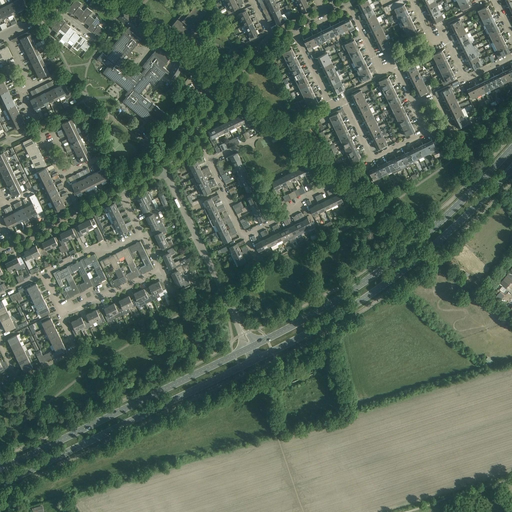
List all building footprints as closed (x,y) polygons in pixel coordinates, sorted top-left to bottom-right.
[(18,12),(22,10),(17,0),(16,0),(13,2),(18,12)] [(17,0),(22,10),(27,7),(23,0),(17,0)] [(75,0),(67,10),(74,16),(75,15),(79,18),(83,12),(78,8),(81,4),(76,0),(75,0)] [(274,0),(269,0),(266,2),(268,5),(262,8),(263,10),(269,7),(272,6),(278,3),(277,3),(276,3),(274,0)] [(358,10),(371,3),(371,2),(369,3),(367,0),(366,0),(358,4),(360,7),(357,8),(358,10)] [(424,9),(425,10),(439,4),(443,2),(442,0),(441,0),(440,1),(438,2),(438,3),(437,4),(435,0),(426,5),(427,8),(424,9)] [(471,0),(469,0),(457,6),(458,7),(460,6),(461,10),(471,5),(469,2),(472,1),(471,0)] [(235,1),(228,5),(231,11),(229,11),(230,13),(245,6),(244,3),(237,6),(235,1)] [(8,4),(13,14),(18,12),(13,2),(8,4)] [(195,5),(191,2),(172,26),(189,39),(195,31),(193,29),(207,12),(196,3),(195,5)] [(307,2),(300,6),(303,12),(301,12),(302,15),(312,10),(310,8),(307,2)] [(272,13),(276,10),(279,9),(280,9),(278,3),(272,6),(269,7),(271,10),(265,13),(266,16),(272,13)] [(361,10),(363,13),(372,9),(370,5),(372,4),(371,3),(358,10),(359,11),(361,10)] [(3,7),(8,17),(9,19),(14,17),(13,14),(8,4),(3,7)] [(404,4),(403,4),(401,6),(398,7),(396,8),(394,9),(396,12),(394,13),(395,14),(408,8),(408,6),(405,7),(404,4)] [(429,11),(430,14),(439,9),(438,6),(439,5),(439,4),(425,10),(426,12),(429,11)] [(239,14),(242,19),(249,16),(247,11),(253,8),(251,5),(245,8),(246,10),(239,14)] [(483,8),(478,10),(477,11),(479,14),(478,15),(478,16),(492,9),(491,8),(488,9),(487,6),(483,8)] [(86,8),(83,12),(79,18),(78,19),(85,24),(86,23),(90,26),(94,20),(89,15),(92,12),(86,8)] [(408,8),(395,14),(395,15),(397,14),(399,18),(408,13),(407,10),(409,9),(408,8)] [(282,15),(279,9),(276,10),(272,13),(273,16),(267,19),(269,21),(274,18),(282,15)] [(362,17),(363,19),(376,12),(375,11),(374,12),(372,9),(363,13),(364,16),(362,17)] [(439,9),(430,14),(431,17),(429,18),(430,19),(443,13),(443,12),(441,12),(439,9)] [(492,9),(478,16),(479,17),(480,16),(482,20),(491,15),(490,12),(492,11),(492,9)] [(131,14),(125,10),(118,19),(124,23),(131,14)] [(376,12),(363,19),(363,20),(366,19),(367,22),(377,18),(375,14),(376,13),(376,12)] [(408,13),(399,18),(400,21),(399,22),(399,23),(413,17),(412,15),(409,16),(408,13)] [(443,13),(430,19),(430,21),(433,20),(435,25),(441,22),(440,20),(444,18),(442,15),(444,14),(443,13)] [(129,27),(129,26),(136,18),(131,14),(124,23),(128,27),(129,27)] [(242,19),(244,25),(252,22),(250,18),(254,16),(253,14),(249,16),(242,19)] [(284,20),(282,15),(274,18),(276,22),(275,22),(277,27),(284,24),(283,21),(284,20)] [(483,25),(496,18),(495,17),(493,18),(491,15),(482,20),(484,23),(482,24),(483,25)] [(344,16),(343,17),(349,30),(350,31),(354,29),(353,27),(349,17),(346,19),(344,16)] [(54,19),(50,25),(53,27),(52,29),(56,32),(57,33),(60,29),(65,33),(70,27),(66,24),(67,23),(60,17),(57,21),(54,19)] [(349,30),(343,17),(341,18),(342,20),(340,22),(344,31),(348,29),(348,31),(349,30)] [(401,23),(403,27),(412,22),(411,19),(414,18),(413,17),(399,23),(400,24),(401,23)] [(96,18),(94,20),(90,26),(88,28),(94,34),(95,33),(99,36),(104,29),(99,25),(101,22),(96,18)] [(129,26),(132,29),(134,30),(140,22),(136,18),(129,26)] [(377,18),(367,22),(369,25),(366,26),(367,28),(380,21),(380,20),(378,21),(377,18)] [(450,30),(464,23),(464,22),(462,23),(460,19),(459,18),(453,20),(454,22),(451,24),(452,27),(449,28),(450,30)] [(486,29),(496,24),(494,21),(497,20),(496,18),(483,25),(483,26),(485,25),(486,29)] [(244,25),(247,31),(255,28),(253,24),(256,22),(255,20),(252,22),(244,25)] [(341,33),(344,31),(340,22),(337,23),(335,21),(334,22),(340,35),(341,34),(341,33)] [(380,21),(367,28),(368,29),(370,28),(372,31),(381,27),(379,23),(381,22),(380,21)] [(334,25),(331,26),(335,36),(339,34),(339,35),(340,35),(334,22),(332,22),(334,25)] [(412,22),(403,27),(405,30),(403,31),(404,32),(417,25),(416,24),(414,25),(412,22)] [(454,30),(455,33),(464,28),(463,25),(465,24),(464,23),(450,30),(451,31),(454,30)] [(496,24),(486,29),(488,32),(486,33),(487,34),(500,27),(500,26),(497,27),(496,24)] [(325,26),(331,39),(332,39),(332,37),(335,36),(331,26),(328,28),(326,25),(325,26)] [(408,30),(404,32),(404,33),(406,32),(408,36),(409,35),(409,37),(418,33),(415,28),(418,27),(417,25),(408,30)] [(128,27),(112,47),(113,48),(107,56),(102,52),(97,59),(101,62),(108,67),(103,72),(116,83),(116,82),(128,91),(125,95),(127,96),(123,101),(145,120),(149,116),(151,117),(150,118),(157,123),(165,113),(153,103),(152,104),(140,94),(150,81),(155,86),(166,73),(168,75),(167,77),(174,82),(185,63),(179,59),(170,72),(163,67),(165,64),(153,53),(146,61),(147,62),(146,63),(146,62),(142,66),(145,68),(141,73),(134,68),(132,70),(124,64),(133,53),(131,52),(141,39),(130,31),(132,29),(129,26),(129,27),(128,27)] [(331,39),(325,26),(323,27),(325,29),(322,31),(326,40),(330,38),(330,40),(331,39)] [(371,35),(371,37),(385,30),(383,26),(381,27),(372,31),(373,34),(371,35)] [(70,27),(65,33),(61,38),(67,43),(69,39),(75,43),(80,36),(76,33),(76,32),(70,27)] [(491,38),(500,33),(499,30),(501,29),(500,27),(487,34),(487,35),(489,34),(491,38)] [(255,28),(247,31),(250,37),(249,38),(250,40),(256,37),(255,35),(258,34),(255,28)] [(451,38),(452,40),(455,39),(466,33),(464,28),(455,33),(456,36),(451,38)] [(316,34),(313,35),(317,44),(321,43),(321,44),(322,44),(316,30),(314,31),(316,34)] [(323,42),(326,40),(322,31),(319,32),(317,30),(316,30),(322,44),(323,43),(323,42)] [(385,30),(371,37),(372,38),(375,37),(376,40),(385,36),(384,32),(385,31),(385,30)] [(23,44),(33,39),(30,34),(29,31),(12,39),(13,42),(20,39),(23,44)] [(466,33),(455,39),(455,40),(458,39),(459,42),(469,37),(467,34),(469,33),(468,32),(466,33)] [(500,33),(491,38),(492,41),(491,42),(491,43),(505,36),(504,35),(502,36),(500,33)] [(313,35),(310,37),(308,34),(307,35),(313,48),(314,49),(318,47),(317,44),(313,35)] [(80,35),(80,36),(75,43),(72,47),(77,50),(80,47),(86,51),(91,45),(86,42),(87,41),(80,35)] [(313,48),(307,35),(305,35),(307,38),(304,40),(308,49),(312,47),(312,49),(313,48)] [(375,44),(376,46),(389,39),(389,38),(387,39),(385,36),(376,40),(378,43),(375,44)] [(505,36),(491,43),(492,44),(493,43),(495,47),(504,42),(503,39),(506,38),(505,36)] [(469,37),(459,42),(461,45),(458,46),(459,48),(473,41),(472,40),(470,41),(469,37)] [(341,45),(344,50),(345,50),(351,47),(359,43),(358,41),(356,43),(353,38),(344,42),(345,44),(341,45)] [(25,49),(35,44),(33,39),(23,44),(25,49)] [(376,46),(376,47),(379,46),(381,49),(389,45),(390,45),(388,41),(390,40),(389,39),(376,46)] [(462,48),(464,51),(473,46),(471,43),(473,42),(473,41),(459,48),(460,49),(462,48)] [(504,42),(495,47),(497,50),(495,51),(496,52),(509,45),(508,44),(506,45),(504,42)] [(359,43),(345,50),(346,51),(347,50),(349,53),(359,49),(357,46),(360,45),(359,43)] [(35,44),(25,49),(27,54),(37,49),(35,44)] [(509,51),(507,48),(510,47),(509,45),(496,52),(495,52),(498,58),(510,53),(509,51)] [(0,50),(5,60),(5,59),(8,57),(8,58),(12,56),(7,46),(5,47),(6,48),(1,51),(0,50)] [(282,57),(283,58),(296,51),(295,50),(293,51),(290,46),(279,52),(280,54),(282,53),(284,56),(282,57)] [(473,46),(464,51),(465,54),(460,56),(461,58),(477,50),(477,49),(475,50),(473,46)] [(40,54),(37,49),(27,54),(30,59),(40,54)] [(359,49),(349,53),(351,57),(349,58),(350,58),(349,59),(363,52),(363,50),(360,52),(359,49)] [(433,60),(435,60),(447,54),(446,52),(443,54),(442,50),(432,55),(434,59),(433,59),(433,60)] [(467,57),(468,60),(477,55),(476,52),(478,51),(477,50),(461,58),(462,59),(464,58),(467,57)] [(296,51),(283,58),(283,59),(285,58),(286,62),(296,57),(294,54),(297,53),(296,51)] [(363,52),(349,59),(352,63),(354,62),(363,58),(361,55),(364,54),(363,52)] [(317,63),(331,57),(330,56),(329,56),(327,53),(318,57),(319,60),(317,62),(317,63)] [(32,63),(42,58),(40,54),(30,59),(32,63)] [(447,54),(435,60),(433,60),(434,61),(435,61),(437,64),(446,60),(445,57),(447,55),(447,54)] [(477,55),(468,60),(470,63),(467,64),(468,66),(481,59),(481,58),(479,59),(477,55)] [(296,57),(286,62),(288,65),(287,66),(287,67),(301,60),(300,59),(297,60),(296,57)] [(321,64),(322,67),(332,62),(330,58),(331,58),(331,57),(317,63),(318,65),(321,64)] [(34,68),(44,63),(42,58),(32,63),(34,68)] [(363,58),(354,62),(355,66),(354,67),(354,68),(368,61),(367,59),(364,61),(363,58)] [(468,66),(469,67),(471,66),(473,69),(478,66),(479,68),(483,66),(480,61),(482,60),(481,59),(476,62),(473,63),(468,66)] [(289,67),(291,71),(300,66),(299,63),(301,62),(301,60),(287,67),(288,68),(289,67)] [(446,60),(437,64),(439,68),(437,68),(438,69),(451,63),(450,61),(448,62),(446,60)] [(356,68),(358,71),(367,67),(366,64),(368,62),(368,61),(354,68),(355,69),(356,68)] [(321,71),(322,72),(335,66),(335,65),(333,65),(332,62),(322,67),(324,69),(321,71)] [(44,63),(34,68),(37,73),(47,68),(44,63)] [(451,63),(438,69),(438,70),(440,70),(441,73),(451,68),(449,66),(452,64),(451,63)] [(404,72),(405,74),(417,68),(415,64),(405,68),(407,71),(404,72)] [(291,75),(292,76),(305,69),(304,68),(302,69),(300,66),(291,71),(293,74),(291,75)] [(336,67),(335,66),(322,72),(323,74),(325,73),(327,75),(336,71),(334,67),(336,67)] [(367,67),(358,71),(360,75),(358,75),(359,76),(372,70),(371,68),(369,70),(367,67)] [(408,74),(410,77),(419,73),(417,69),(419,68),(418,67),(417,68),(405,74),(406,76),(408,74)] [(506,70),(503,72),(508,81),(511,79),(511,81),(511,80),(511,78),(506,67),(505,68),(506,70)] [(47,68),(37,73),(39,78),(49,73),(47,68)] [(441,77),(442,78),(455,72),(455,70),(452,71),(451,68),(441,73),(443,76),(441,77)] [(305,69),(292,76),(292,77),(294,76),(295,80),(305,75),(303,72),(306,71),(305,69)] [(339,70),(336,71),(327,75),(328,78),(325,80),(326,81),(338,75),(341,74),(339,70)] [(373,71),(372,70),(359,76),(358,77),(360,82),(362,80),(363,80),(364,82),(373,78),(372,76),(370,73),(373,71)] [(504,85),(497,71),(496,72),(497,75),(494,76),(499,86),(502,84),(503,86),(504,85)] [(504,83),(508,81),(503,72),(500,73),(499,71),(497,71),(504,85),(505,84),(504,83)] [(454,78),(455,80),(457,79),(456,77),(455,78),(454,75),(456,73),(455,72),(442,78),(442,79),(444,79),(446,82),(454,78)] [(409,81),(410,83),(423,77),(422,75),(421,76),(419,73),(410,77),(411,80),(409,81)] [(306,78),(305,75),(295,80),(297,83),(296,84),(296,85),(309,78),(309,77),(306,78)] [(340,80),(338,75),(326,81),(327,83),(330,81),(331,84),(340,80)] [(381,86),(393,80),(392,79),(389,80),(388,77),(387,75),(379,79),(379,81),(381,86)] [(494,88),(499,86),(494,76),(491,78),(490,75),(488,76),(494,88)] [(490,90),(494,88),(488,76),(487,77),(488,79),(485,81),(490,90)] [(413,83),(414,86),(424,82),(422,78),(423,77),(410,83),(410,85),(413,83)] [(298,85),(300,89),(309,84),(308,81),(310,80),(309,78),(296,85),(297,86),(298,85)] [(486,92),(490,90),(485,81),(482,82),(481,79),(479,80),(486,94),(487,93),(486,92)] [(340,80),(331,84),(332,87),(330,89),(331,90),(344,84),(344,83),(342,83),(340,80)] [(393,80),(381,86),(378,87),(380,92),(383,90),(392,86),(391,83),(393,82),(393,80)] [(479,84),(476,85),(481,94),(484,93),(485,94),(486,94),(479,80),(478,81),(479,84)] [(424,82),(414,86),(416,89),(413,90),(414,92),(427,85),(427,84),(425,85),(424,82)] [(64,95),(69,93),(64,83),(59,85),(64,95)] [(309,84),(300,89),(301,92),(300,93),(300,94),(314,87),(313,86),(310,87),(309,84)] [(344,84),(331,90),(331,92),(334,90),(335,94),(336,93),(343,90),(345,89),(343,85),(345,85),(344,84)] [(477,96),(481,94),(476,85),(473,86),(472,84),(470,85),(477,98),(478,98),(477,96)] [(64,95),(59,85),(55,88),(59,98),(64,95)] [(427,85),(414,92),(415,94),(417,92),(420,97),(431,91),(428,85),(427,85)] [(440,96),(441,97),(454,91),(454,90),(452,90),(449,85),(440,89),(441,91),(442,94),(440,96)] [(466,91),(468,95),(469,94),(471,99),(475,97),(476,99),(477,98),(476,97),(474,92),(470,85),(469,85),(470,88),(467,89),(467,90),(466,91)] [(392,86),(383,90),(385,94),(383,95),(384,96),(397,89),(396,88),(394,89),(392,86)] [(302,94),(304,98),(313,93),(312,90),(315,89),(314,87),(300,94),(301,95),(302,94)] [(59,98),(55,88),(50,90),(55,100),(59,98)] [(360,88),(352,92),(352,94),(351,95),(353,98),(350,99),(351,101),(365,94),(364,93),(363,94),(361,90),(360,88)] [(386,96),(387,99),(397,95),(395,92),(398,91),(397,89),(384,96),(384,97),(386,96)] [(0,98),(1,100),(11,95),(8,90),(0,93),(0,98)] [(50,90),(45,92),(50,102),(55,100),(50,90)] [(444,97),(445,100),(455,96),(453,92),(455,92),(454,91),(441,97),(441,99),(444,97)] [(46,104),(50,102),(45,92),(40,95),(45,105),(46,108),(48,107),(46,104)] [(313,93),(304,98),(306,101),(304,102),(305,103),(318,96),(317,95),(315,96),(313,93)] [(365,94),(351,101),(352,102),(355,101),(356,104),(365,99),(364,96),(365,95),(365,94)] [(3,104),(13,100),(11,95),(1,100),(3,104)] [(45,105),(40,95),(35,97),(40,107),(45,105)] [(397,95),(387,99),(389,103),(388,104),(388,105),(402,98),(401,97),(398,98),(397,95)] [(319,98),(318,96),(305,103),(305,104),(307,103),(309,107),(318,102),(316,99),(319,98)] [(455,96),(445,100),(447,103),(444,105),(445,106),(459,99),(458,98),(456,99),(455,96)] [(40,107),(35,97),(30,100),(35,110),(40,107)] [(402,98),(388,105),(389,106),(390,105),(392,108),(401,104),(400,101),(402,100),(402,98)] [(365,99),(356,104),(357,107),(355,108),(356,109),(369,103),(369,102),(367,103),(365,99)] [(459,99),(445,106),(446,108),(448,106),(450,109),(459,105),(457,101),(459,101),(459,99)] [(13,100),(3,104),(5,109),(15,104),(13,100)] [(373,107),(371,102),(369,103),(356,109),(356,111),(359,110),(360,113),(370,108),(373,107)] [(5,109),(8,114),(18,109),(15,104),(5,109)] [(392,113),(393,114),(406,107),(405,106),(403,107),(401,104),(392,108),(394,112),(392,113)] [(449,114),(449,115),(463,108),(462,107),(461,108),(459,105),(450,109),(451,112),(449,114)] [(406,107),(393,114),(393,115),(395,114),(396,117),(406,113),(404,110),(407,109),(406,107)] [(359,117),(360,118),(373,112),(373,111),(371,112),(370,108),(360,113),(362,116),(359,117)] [(463,108),(449,115),(450,117),(453,115),(454,118),(464,114),(462,110),(464,110),(463,108)] [(10,119),(20,114),(18,109),(8,114),(10,119)] [(326,116),(330,122),(343,116),(342,114),(340,115),(338,110),(326,116)] [(363,119),(365,122),(374,117),(372,114),(374,113),(373,112),(360,118),(361,120),(363,119)] [(406,113),(396,117),(398,121),(396,122),(397,123),(398,122),(410,116),(410,115),(407,116),(406,113)] [(20,114),(10,119),(13,124),(23,119),(20,114)] [(244,114),(238,116),(242,124),(245,122),(246,125),(250,123),(247,116),(245,117),(244,114)] [(453,123),(454,124),(468,117),(467,117),(467,116),(465,117),(464,114),(454,118),(456,121),(453,123)] [(232,119),(236,127),(242,124),(238,116),(232,119)] [(343,116),(330,122),(332,127),(343,121),(341,118),(344,117),(343,116)] [(398,122),(401,126),(410,122),(408,119),(411,118),(410,116),(398,122)] [(364,126),(364,127),(376,122),(374,117),(365,122),(366,125),(364,126)] [(472,123),(468,117),(454,124),(455,126),(457,124),(459,127),(463,126),(463,127),(472,123)] [(64,128),(74,123),(74,124),(76,123),(73,118),(61,123),(64,128)] [(25,124),(23,119),(13,124),(15,129),(25,124)] [(230,130),(236,127),(232,119),(226,122),(230,130)] [(343,121),(332,127),(334,126),(335,129),(334,130),(334,131),(348,125),(347,123),(344,124),(343,121)] [(378,121),(364,127),(365,129),(368,128),(369,131),(378,126),(377,123),(378,122),(378,121)] [(226,122),(221,125),(224,132),(230,130),(226,122)] [(398,128),(400,132),(403,131),(415,125),(414,124),(411,125),(410,122),(401,126),(398,128)] [(76,128),(74,124),(74,123),(64,128),(66,133),(76,128)] [(215,128),(218,135),(224,132),(221,125),(215,128)] [(348,125),(334,131),(335,132),(336,131),(338,135),(347,130),(346,127),(348,126),(348,125)] [(415,125),(403,131),(405,136),(414,131),(413,128),(415,127),(415,125)] [(368,135),(369,136),(382,130),(382,129),(380,130),(378,126),(369,131),(371,134),(368,135)] [(79,133),(76,128),(66,133),(69,138),(79,133)] [(218,135),(215,128),(208,131),(209,132),(207,133),(212,143),(217,140),(215,137),(218,135)] [(347,130),(338,135),(340,138),(338,139),(339,140),(352,134),(351,132),(349,133),(347,130)] [(382,130),(369,136),(370,138),(372,137),(374,140),(383,135),(381,132),(383,131),(382,130)] [(79,133),(69,138),(71,143),(81,138),(79,133)] [(234,138),(237,144),(243,141),(240,135),(238,133),(236,134),(237,137),(234,138)] [(341,140),(342,144),(352,139),(350,136),(353,135),(352,134),(339,140),(339,141),(341,140)] [(372,144),(373,145),(387,139),(386,138),(385,139),(383,135),(374,140),(375,143),(372,144)] [(23,142),(26,149),(36,144),(36,143),(35,143),(32,138),(33,138),(33,137),(23,142)] [(81,138),(71,143),(73,148),(83,143),(81,138)] [(343,148),(343,149),(356,142),(356,141),(353,142),(352,139),(342,144),(344,147),(343,148)] [(387,140),(387,139),(373,145),(374,147),(377,146),(378,149),(387,144),(386,141),(387,140)] [(426,140),(432,152),(434,155),(438,153),(432,140),(429,142),(428,139),(426,140)] [(432,152),(426,140),(425,140),(426,143),(423,144),(427,154),(431,152),(432,152)] [(356,142),(343,149),(344,150),(345,149),(347,153),(356,148),(355,145),(357,144),(356,142)] [(83,143),(73,148),(76,153),(86,148),(83,143)] [(417,144),(424,158),(425,157),(424,156),(427,154),(423,144),(420,146),(419,143),(417,144)] [(36,144),(26,149),(30,156),(40,151),(39,149),(38,150),(35,145),(37,144),(36,144)] [(424,158),(417,144),(416,145),(417,147),(414,149),(418,158),(422,157),(423,158),(424,158)] [(76,153),(78,157),(88,153),(86,148),(76,153)] [(356,148),(347,153),(348,156),(347,157),(347,158),(361,151),(360,150),(357,151),(356,148)] [(409,163),(414,161),(408,148),(407,149),(408,152),(405,153),(406,155),(409,163)] [(415,160),(418,158),(414,149),(411,150),(410,148),(408,148),(414,161),(415,162),(416,162),(415,160)] [(0,153),(0,159),(6,157),(9,155),(6,150),(0,153)] [(398,151),(406,167),(411,165),(410,165),(405,153),(402,155),(401,152),(400,150),(398,151)] [(40,151),(30,156),(33,163),(43,158),(42,156),(41,157),(39,152),(40,151)] [(361,151),(347,158),(348,159),(349,158),(351,162),(360,157),(359,154),(362,153),(361,151)] [(396,158),(402,170),(406,167),(398,151),(396,151),(399,156),(396,158)] [(88,153),(78,157),(81,162),(91,158),(88,153)] [(231,159),(232,162),(240,158),(237,153),(230,156),(226,158),(227,161),(231,159)] [(0,159),(0,165),(8,161),(6,157),(9,155),(6,157),(0,159)] [(390,157),(389,158),(390,161),(387,162),(391,171),(393,174),(397,172),(390,157)] [(390,157),(397,172),(402,170),(396,158),(393,159),(392,157),(390,157)] [(43,158),(33,163),(37,170),(47,165),(46,163),(45,164),(42,159),(43,158)] [(192,171),(200,167),(198,164),(205,161),(204,158),(189,165),(192,171)] [(243,164),(240,158),(232,162),(234,165),(230,167),(232,170),(243,164)] [(0,165),(0,169),(1,171),(11,166),(8,161),(0,165)] [(388,173),(391,171),(387,162),(384,163),(383,161),(381,162),(388,175),(389,175),(388,173)] [(381,165),(378,166),(383,176),(386,174),(387,176),(388,175),(381,162),(380,162),(381,165)] [(237,171),(238,174),(246,170),(243,164),(232,170),(233,173),(237,171)] [(301,168),(305,175),(311,172),(307,165),(301,168)] [(379,178),(383,176),(378,166),(375,168),(374,165),(372,166),(379,180),(380,179),(379,178)] [(3,176),(13,171),(11,166),(1,171),(3,176)] [(380,181),(379,180),(372,166),(371,167),(372,169),(369,171),(373,180),(371,181),(373,185),(380,181)] [(106,167),(101,170),(106,180),(111,177),(106,167)] [(192,171),(195,177),(210,170),(208,167),(201,170),(200,167),(192,171)] [(39,177),(49,173),(46,168),(36,172),(39,177)] [(301,168),(295,171),(299,178),(305,175),(301,168)] [(102,185),(107,183),(106,180),(101,170),(96,172),(101,182),(102,185)] [(210,170),(195,177),(193,178),(196,184),(195,184),(207,178),(206,175),(211,173),(210,170)] [(248,176),(246,170),(238,174),(240,177),(237,178),(238,181),(248,176)] [(3,176),(5,181),(15,176),(13,171),(3,176)] [(289,174),(293,181),(299,178),(295,171),(289,174)] [(101,182),(96,172),(91,174),(96,184),(101,182)] [(51,177),(49,173),(39,177),(41,182),(51,177)] [(230,178),(228,175),(227,176),(226,173),(221,175),(224,181),(230,178)] [(96,184),(91,174),(86,177),(91,187),(96,184)] [(283,176),(287,184),(293,181),(289,174),(283,176)] [(15,176),(5,181),(8,186),(18,181),(15,176)] [(244,186),(251,182),(248,176),(238,181),(241,187),(244,186)] [(287,184),(283,176),(278,179),(281,186),(284,185),(286,189),(289,187),(287,184)] [(51,177),(41,182),(43,187),(53,182),(51,177)] [(91,187),(86,177),(81,179),(86,189),(91,187)] [(199,190),(215,181),(214,178),(209,181),(207,178),(195,184),(198,190),(199,190)] [(81,192),(86,189),(81,179),(77,182),(81,192)] [(281,186),(278,179),(272,182),(277,193),(280,192),(278,188),(281,186)] [(18,181),(8,186),(10,191),(20,186),(22,185),(20,180),(18,181)] [(215,181),(199,190),(202,196),(211,191),(210,188),(217,184),(215,181)] [(46,192),(56,187),(53,182),(43,187),(46,192)] [(81,192),(77,182),(72,184),(76,194),(81,192)] [(251,182),(244,186),(247,191),(248,191),(252,189),(254,188),(251,182)] [(20,186),(10,191),(13,196),(23,191),(20,186),(22,185),(20,186)] [(46,192),(48,197),(58,192),(56,187),(46,192)] [(330,189),(337,204),(343,201),(339,194),(336,195),(333,188),(330,189)] [(327,199),(331,207),(337,204),(330,189),(327,191),(330,198),(327,199)] [(137,199),(140,205),(151,200),(147,191),(142,194),(143,196),(137,199)] [(51,202),(60,197),(58,192),(48,197),(51,202)] [(204,201),(207,207),(214,204),(213,201),(220,197),(218,194),(204,201)] [(325,210),(331,207),(327,199),(324,201),(321,194),(318,195),(325,210)] [(247,198),(250,204),(257,201),(254,195),(247,198)] [(319,212),(325,210),(318,195),(315,197),(319,204),(316,205),(319,212)] [(53,207),(63,202),(60,197),(51,202),(53,207)] [(313,215),(319,212),(316,205),(313,207),(309,199),(306,201),(313,215)] [(150,212),(156,209),(151,200),(140,205),(144,212),(149,209),(150,212)] [(106,205),(107,206),(103,208),(106,213),(109,212),(117,208),(115,202),(114,201),(106,205)] [(236,211),(244,207),(241,201),(237,203),(233,205),(236,211)] [(257,201),(250,204),(244,207),(236,211),(237,214),(243,211),(243,212),(249,209),(248,207),(251,206),(253,210),(260,207),(257,201)] [(55,212),(65,207),(63,202),(53,207),(55,212)] [(33,203),(28,205),(33,215),(38,213),(33,203)] [(204,209),(207,215),(210,213),(224,206),(223,203),(216,207),(214,204),(207,207),(204,209)] [(23,208),(28,218),(33,215),(28,205),(23,208)] [(162,206),(161,207),(156,209),(150,212),(152,214),(151,215),(146,217),(149,223),(156,220),(161,218),(158,211),(162,209),(163,208),(162,206)] [(210,221),(212,219),(220,215),(218,213),(226,209),(224,206),(210,213),(207,215),(210,221)] [(256,216),(263,212),(260,207),(253,210),(256,216)] [(28,218),(23,208),(18,210),(23,220),(25,223),(29,221),(28,218)] [(109,212),(106,213),(109,219),(112,217),(120,213),(117,208),(109,212)] [(13,213),(18,223),(23,220),(25,223),(23,220),(18,210),(13,213)] [(263,212),(256,216),(259,222),(266,218),(263,212)] [(298,214),(307,231),(314,227),(312,221),(310,222),(308,218),(305,219),(301,212),(298,214)] [(9,215),(14,225),(14,226),(16,226),(15,224),(18,223),(13,213),(9,215)] [(114,223),(122,219),(120,213),(112,217),(114,223)] [(301,234),(307,231),(298,214),(295,215),(299,222),(296,224),(301,234)] [(8,227),(14,225),(9,215),(4,217),(8,227)] [(215,225),(230,218),(228,215),(221,218),(220,215),(212,219),(210,221),(212,226),(215,225)] [(161,218),(149,223),(152,230),(158,227),(159,230),(165,227),(162,222),(163,222),(161,218)] [(230,218),(215,225),(218,231),(225,227),(224,224),(231,221),(230,218)] [(289,218),(286,219),(294,236),(295,237),(301,234),(296,224),(293,225),(289,218)] [(88,229),(93,227),(93,225),(96,224),(93,219),(90,220),(90,219),(84,222),(88,229)] [(122,219),(114,223),(111,225),(112,226),(113,227),(114,228),(114,230),(125,224),(122,219)] [(284,229),(289,238),(294,236),(286,219),(284,221),(287,228),(284,229)] [(247,220),(241,223),(244,229),(250,226),(247,220)] [(83,243),(86,241),(82,232),(88,229),(84,222),(78,225),(79,226),(75,227),(80,236),(83,243)] [(128,230),(125,224),(114,230),(115,232),(116,233),(118,231),(120,234),(124,232),(127,231),(127,230),(128,230)] [(283,243),(289,240),(289,238),(284,229),(281,231),(278,224),(275,225),(282,240),(283,243)] [(275,234),(272,235),(276,242),(282,240),(275,225),(272,227),(275,234)] [(80,244),(83,243),(80,236),(79,237),(74,227),(72,229),(72,228),(66,231),(70,238),(75,236),(76,238),(77,238),(80,244)] [(155,235),(158,241),(165,238),(163,234),(167,232),(165,227),(159,230),(160,232),(155,235)] [(218,238),(221,237),(236,229),(234,227),(227,230),(225,227),(218,231),(215,232),(218,238)] [(103,239),(98,228),(95,229),(98,235),(96,236),(99,241),(103,239)] [(237,232),(236,229),(221,237),(224,243),(231,239),(230,236),(237,232)] [(263,231),(270,245),(271,247),(277,244),(276,242),(272,235),(270,237),(266,229),(263,231)] [(70,238),(66,231),(60,234),(62,237),(59,238),(62,245),(65,251),(68,250),(65,244),(64,241),(70,238)] [(261,241),(264,248),(270,245),(263,231),(260,232),(264,240),(261,241)] [(254,235),(251,237),(260,253),(265,250),(264,248),(261,241),(258,242),(254,235)] [(54,237),(48,240),(52,247),(58,244),(56,242),(58,241),(56,236),(54,237)] [(165,238),(158,241),(161,248),(167,245),(168,248),(173,245),(171,240),(167,242),(165,238)] [(44,245),(41,247),(44,254),(47,252),(46,250),(52,247),(48,240),(42,243),(44,245)] [(232,253),(240,249),(238,246),(245,243),(244,240),(229,247),(229,245),(220,249),(222,252),(231,250),(232,253)] [(127,248),(132,259),(134,259),(134,254),(133,253),(132,252),(138,250),(141,257),(147,255),(140,241),(129,247),(127,248)] [(30,248),(35,258),(41,255),(44,254),(41,247),(37,249),(36,246),(30,248)] [(35,258),(30,248),(24,251),(26,255),(23,256),(29,269),(32,267),(28,260),(29,260),(28,259),(34,256),(35,258)] [(124,256),(128,264),(133,261),(132,259),(127,248),(116,253),(114,255),(117,262),(120,260),(119,259),(124,256)] [(163,256),(166,262),(173,259),(171,255),(175,253),(173,248),(167,250),(168,253),(163,256)] [(240,249),(232,253),(230,254),(233,260),(250,251),(248,249),(241,252),(240,249)] [(250,251),(233,260),(237,266),(241,264),(241,263),(245,261),(244,258),(251,254),(250,251)] [(81,261),(84,267),(87,266),(87,265),(92,262),(95,269),(100,266),(97,260),(94,254),(84,259),(81,261)] [(115,270),(120,268),(113,254),(102,260),(103,260),(100,261),(103,268),(106,267),(106,266),(111,263),(115,270)] [(153,268),(147,255),(141,257),(145,265),(140,268),(139,266),(136,268),(140,274),(142,273),(153,268)] [(17,257),(11,260),(15,267),(20,265),(21,266),(25,264),(21,256),(18,258),(17,257)] [(184,259),(179,262),(179,260),(175,263),(173,259),(166,262),(169,268),(175,266),(176,268),(181,266),(183,265),(186,263),(184,259)] [(9,270),(15,267),(11,260),(5,263),(9,270)] [(84,267),(81,261),(80,260),(80,261),(70,266),(67,267),(71,274),(74,273),(73,272),(79,269),(82,276),(87,273),(84,267)] [(140,275),(133,261),(128,264),(132,271),(126,274),(125,271),(122,273),(126,281),(129,280),(140,275)] [(175,280),(181,277),(185,275),(183,271),(186,270),(183,265),(181,266),(176,268),(177,271),(172,274),(175,280)] [(63,285),(61,280),(66,277),(68,282),(73,280),(71,274),(67,267),(67,266),(67,267),(54,274),(53,273),(57,281),(60,286),(63,285)] [(90,279),(93,286),(96,284),(106,279),(104,274),(100,266),(95,269),(99,276),(93,278),(93,277),(90,279)] [(120,268),(115,270),(118,278),(113,281),(112,279),(109,281),(113,288),(116,286),(116,287),(126,281),(120,268)] [(90,279),(87,273),(82,276),(85,282),(80,285),(79,284),(76,286),(79,292),(83,291),(93,286),(93,287),(93,286),(90,279)] [(183,281),(181,277),(175,280),(178,286),(183,284),(185,286),(190,284),(188,278),(183,281)] [(505,278),(500,284),(505,289),(510,282),(508,281),(505,278)] [(79,292),(80,293),(79,292),(76,286),(73,280),(68,282),(71,288),(63,292),(66,300),(67,300),(66,299),(79,292)] [(159,281),(154,283),(158,292),(161,291),(163,295),(168,292),(164,285),(161,286),(159,281)] [(32,283),(24,287),(27,295),(30,293),(39,289),(36,283),(33,285),(32,283)] [(160,297),(158,292),(154,283),(149,286),(152,291),(149,292),(153,300),(160,297)] [(508,291),(502,286),(499,289),(505,294),(508,291)] [(143,300),(145,304),(153,300),(149,292),(146,294),(144,288),(139,291),(143,300)] [(32,299),(41,294),(39,289),(30,293),(32,299)] [(137,298),(134,300),(137,305),(138,307),(145,304),(143,300),(139,291),(134,293),(137,298)] [(35,304),(44,300),(41,294),(32,299),(35,304)] [(132,307),(137,305),(134,300),(131,301),(129,296),(124,298),(128,307),(131,306),(132,307)] [(122,306),(119,307),(123,315),(131,311),(128,307),(124,298),(119,300),(122,306)] [(38,309),(47,305),(44,300),(35,304),(36,307),(33,309),(34,311),(38,309)] [(109,305),(113,314),(115,318),(123,315),(119,307),(117,308),(114,303),(109,305)] [(49,311),(47,305),(38,309),(41,317),(50,313),(49,311)] [(111,316),(113,314),(109,305),(104,308),(107,313),(104,314),(108,322),(112,319),(111,316)] [(91,312),(96,321),(97,325),(100,323),(105,321),(101,314),(99,315),(96,310),(91,312)] [(10,316),(7,311),(0,314),(0,318),(1,321),(10,316)] [(89,320),(86,321),(89,326),(94,324),(93,322),(96,321),(91,312),(86,314),(89,320)] [(10,316),(1,321),(4,326),(15,320),(13,321),(11,319),(15,317),(14,314),(10,316)] [(42,329),(54,324),(51,318),(50,318),(49,316),(41,320),(43,325),(41,327),(42,329)] [(76,319),(81,328),(84,327),(85,329),(89,326),(86,321),(84,322),(81,317),(76,319)] [(81,328),(76,319),(72,322),(74,327),(72,328),(71,326),(75,335),(80,333),(78,330),(81,328)] [(18,326),(15,320),(4,326),(6,332),(18,326)] [(47,333),(56,329),(54,324),(42,329),(44,328),(47,333)] [(50,339),(59,334),(56,329),(47,333),(50,339)] [(8,339),(10,345),(20,340),(22,339),(20,333),(8,339)] [(61,340),(59,334),(50,339),(52,344),(61,340)] [(20,340),(10,345),(13,350),(25,344),(22,345),(20,340)] [(64,345),(61,340),(52,344),(55,349),(64,345)] [(25,344),(13,350),(16,355),(27,350),(25,344)] [(64,345),(55,349),(58,355),(59,354),(60,356),(57,357),(57,358),(67,353),(66,351),(67,351),(64,345)] [(29,355),(30,355),(28,350),(27,350),(16,355),(18,361),(28,356),(29,355)] [(44,355),(47,360),(53,357),(50,352),(44,355)] [(29,355),(28,356),(18,361),(21,366),(30,362),(32,361),(29,355)] [(493,361),(488,357),(484,360),(490,365),(493,361)] [(30,362),(21,366),(24,372),(33,367),(30,362)]
